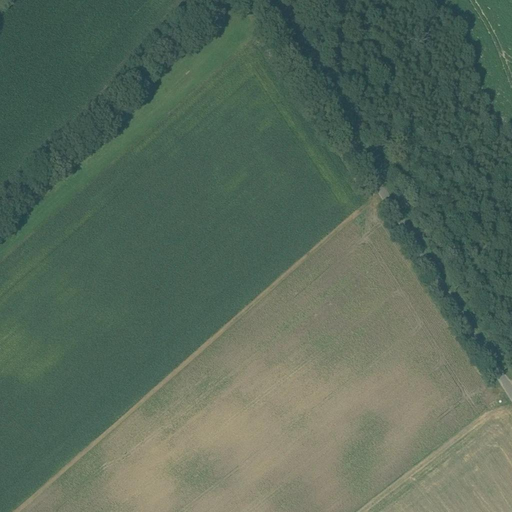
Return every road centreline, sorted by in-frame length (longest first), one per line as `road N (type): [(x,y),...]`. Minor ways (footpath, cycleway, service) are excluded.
road 1 (track): [(9,511),(381,189)]
road 2 (unclassified): [(259,0),(511,392)]
